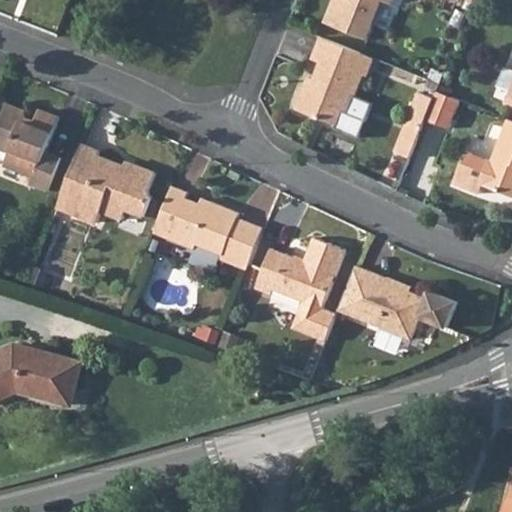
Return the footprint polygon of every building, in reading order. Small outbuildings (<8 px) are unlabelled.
[(334,0),(326,21),(369,38),(383,0),(384,0),(393,3),(394,0),(334,0)] [(375,58),(322,37),(314,59),(322,62),(316,79),(311,90),(306,88),(298,109),(338,124),(336,128),(361,137),(374,103),(356,96),(365,74),(368,75),(375,58)] [(310,76),(306,88),(311,90),(316,79),(310,76)] [(420,91),(409,118),(425,125),(427,119),(435,98),(420,91)] [(450,128),(462,100),(438,91),(435,98),(427,119),(450,128)] [(28,111),(8,103),(0,123),(0,147),(11,152),(6,165),(34,176),(31,183),(49,191),(62,158),(47,152),(61,117),(41,109),(37,119),(35,125),(24,121),(27,115),(28,111)] [(24,121),(35,125),(37,119),(27,115),(24,121)] [(425,125),(409,118),(396,151),(411,157),(425,125)] [(511,120),(509,119),(493,161),(467,151),(455,183),(480,193),(484,184),(511,195),(511,120)] [(83,144),(58,207),(98,222),(102,211),(124,219),(128,209),(146,217),(153,198),(150,191),(157,174),(134,165),(132,169),(125,167),(99,156),(101,152),(83,144)] [(174,186),(155,232),(196,249),(198,244),(224,254),(223,259),(248,269),(265,227),(240,217),(241,212),(212,201),(210,206),(202,203),(188,198),(190,192),(174,186)] [(204,198),(202,203),(210,206),(212,201),(204,198)] [(324,308),(348,250),(316,237),(307,259),(305,263),(299,261),(298,257),(296,257),(273,248),(257,288),(274,294),(275,289),(291,295),(280,322),(327,340),(338,313),(324,308)] [(358,265),(339,310),(414,340),(423,317),(450,328),(461,303),(433,292),(430,299),(412,292),(388,282),(390,278),(358,265)] [(414,287),(390,278),(388,282),(412,292),(414,287)] [(203,339),(217,344),(223,330),(209,324),(203,339)] [(239,338),(226,333),(221,345),(234,350),(239,338)] [(73,404),(85,362),(17,344),(0,350),(0,397),(20,390),(73,404)]
